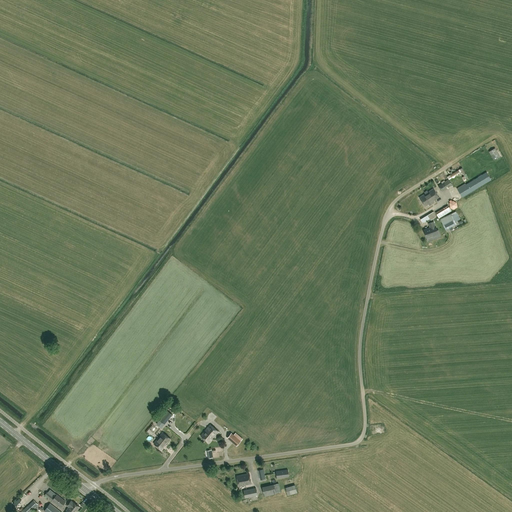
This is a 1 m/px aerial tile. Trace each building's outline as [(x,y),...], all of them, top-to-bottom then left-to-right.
[(500,157),(497,152),(495,148),(489,152),(492,156),(494,160),(500,157)] [(462,197),(491,180),(486,172),(458,190),(462,197)] [(442,183),(438,186),(442,192),(448,188),(448,187),(445,181),(445,182),(442,183)] [(424,206),(435,200),(429,191),(419,198),(424,206)] [(448,205),(436,211),(438,216),(451,210),(448,205)] [(422,223),(430,218),(431,220),(436,216),(433,211),(428,215),(420,219),(422,223)] [(455,211),(451,213),(455,222),(459,220),(455,211)] [(427,238),(438,234),(436,226),(435,226),(433,221),(428,223),(430,228),(424,230),(427,238)] [(164,424),(165,425),(173,415),(167,411),(162,418),(159,416),(158,419),(159,420),(164,424)] [(208,443),(218,431),(210,425),(200,436),(208,443)] [(161,450),(170,439),(162,433),(153,444),(161,450)] [(227,438),(236,446),(242,439),(238,435),(236,437),(231,433),(227,438)] [(277,478),(289,477),(288,470),(276,471),(277,478)] [(251,484),(249,473),(237,476),(239,486),(251,484)] [(288,495),(297,493),(295,484),(285,487),(288,495)] [(262,487),(264,495),(274,493),(272,485),(262,487)] [(258,495),(256,488),(243,490),(245,498),(258,495)] [(61,507),(65,501),(57,494),(54,498),(47,492),(45,495),(52,500),(53,500),(61,507)] [(34,500),(21,511),(30,511),(38,505),(34,500)] [(68,508),(69,509),(69,508),(70,508),(72,510),(72,509),(75,511),(75,510),(77,511),(77,510),(80,507),(71,500),(67,506),(68,508)] [(60,511),(50,503),(44,511),(45,511),(60,511)]
